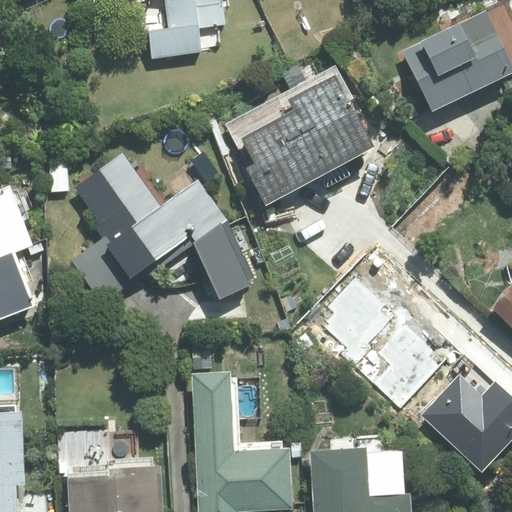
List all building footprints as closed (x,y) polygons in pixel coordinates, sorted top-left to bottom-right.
[(222,29),(217,0),(157,0),(162,34),(141,37),(144,61),(194,54),(192,33),(222,29)] [(478,15),(398,53),(428,115),(507,77),(478,15)] [(238,174),(258,212),(364,155),(324,80),(278,105),(284,116),(232,144),(246,170),(238,174)] [(143,280),(189,247),(212,297),(248,281),(222,223),(193,183),(155,211),(117,158),(70,192),(103,237),(68,263),(99,306),(140,276),(143,280)] [(0,322),(27,312),(6,258),(24,251),(2,195),(0,196),(0,322)] [(511,289),(507,285),(482,313),(511,339),(511,289)] [(221,376),(186,379),(195,511),(284,511),(280,451),(226,455),(221,376)] [(415,421),(475,476),(511,436),(511,391),(496,377),(473,401),(452,381),(415,421)] [(14,416),(0,416),(0,511),(11,511),(10,490),(19,489),(14,416)] [(304,457),(307,511),(402,511),(401,499),(359,501),(357,454),(304,457)] [(155,511),(154,473),(102,475),(102,483),(62,484),(63,511),(155,511)]
